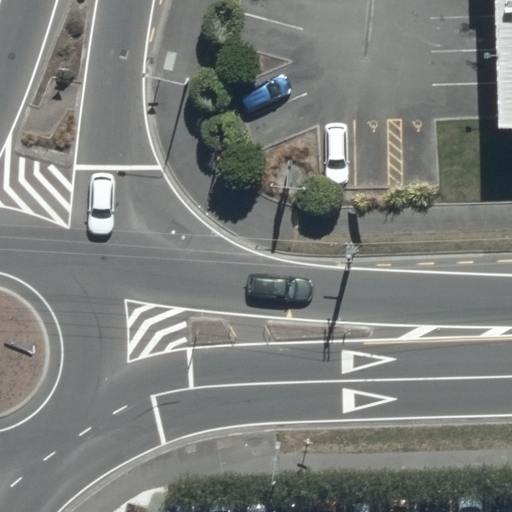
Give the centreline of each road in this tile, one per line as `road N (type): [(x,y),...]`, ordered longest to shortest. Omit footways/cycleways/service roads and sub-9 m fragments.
road 1 (tertiary): [(75,285),(464,298),(511,315)]
road 2 (tertiary): [(511,348),(471,360),(255,364),(85,386)]
road 3 (tertiary): [(126,0),(115,167),(75,285)]
